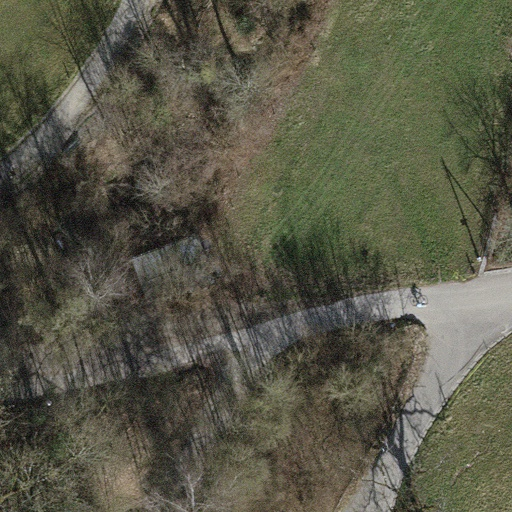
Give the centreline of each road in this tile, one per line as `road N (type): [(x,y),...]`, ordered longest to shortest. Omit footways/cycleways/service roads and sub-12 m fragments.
road 1 (track): [(249,339),(0,392)]
road 2 (track): [(472,295),(376,511)]
road 3 (track): [(0,181),(70,112),(141,0)]
road 4 (track): [(472,295),(249,339)]
road 5 (track): [(163,511),(240,375),(249,339)]
